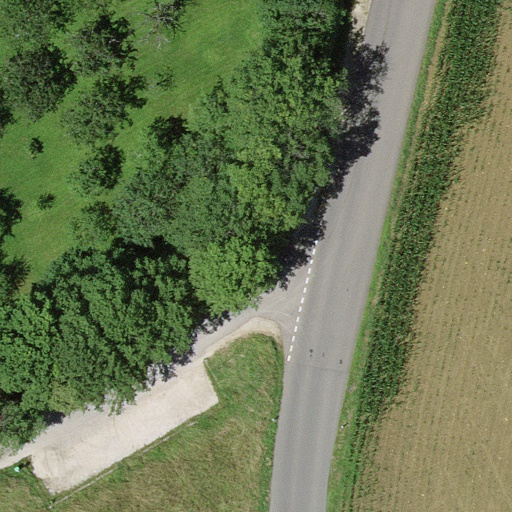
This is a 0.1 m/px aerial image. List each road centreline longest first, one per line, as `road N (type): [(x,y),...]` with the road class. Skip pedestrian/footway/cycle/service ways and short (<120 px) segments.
road 1 (tertiary): [(299,511),(326,281),(389,0)]
road 2 (track): [(326,281),(0,460)]
